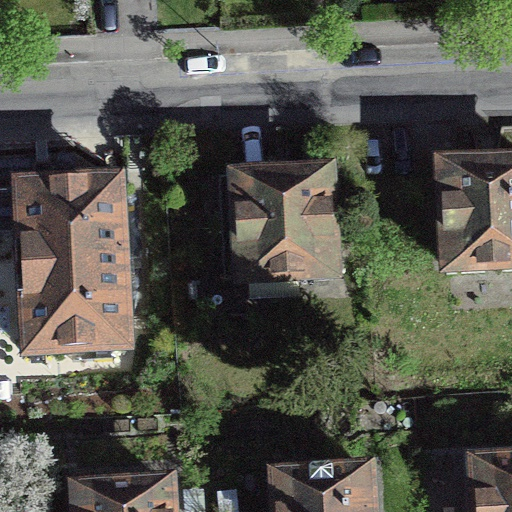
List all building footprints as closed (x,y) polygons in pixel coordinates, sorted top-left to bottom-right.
[(511,161),(441,166),(448,269),(511,265),(511,161)] [(324,173),(218,180),(224,281),(330,275),(324,173)] [(125,345),(117,186),(0,190),(0,281),(25,280),(28,349),(46,349),(125,345)] [(0,281),(0,381),(48,379),(46,349),(28,349),(25,280),(0,281)] [(511,511),(511,462),(476,465),(478,511),(511,511)] [(369,511),(367,471),(275,477),(277,511),(369,511)] [(172,511),(170,474),(72,479),(74,511),(172,511)]
